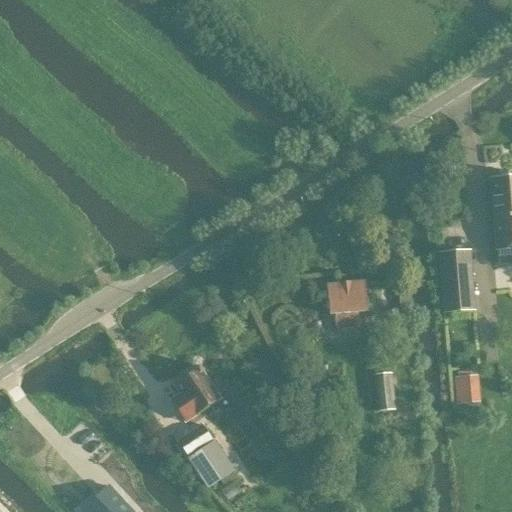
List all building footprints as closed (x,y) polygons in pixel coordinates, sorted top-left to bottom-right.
[(511,178),(491,181),(496,249),(511,247),(511,178)] [(470,252),(440,253),(443,311),(473,309),(470,252)] [(364,287),(326,287),(327,317),(332,317),(333,333),(355,332),(355,317),(364,316),(364,287)] [(397,289),(400,309),(410,308),(408,287),(397,289)] [(180,394),(170,401),(184,422),(220,398),(217,394),(225,389),(216,377),(209,382),(202,372),(203,371),(200,366),(173,385),(180,394)] [(404,373),(373,376),(376,413),(395,411),(394,400),(407,399),(404,373)] [(458,377),(455,377),(455,389),(479,387),(478,376),(472,376),(458,377)] [(211,439),(201,425),(176,441),(186,456),(211,439)] [(215,441),(188,458),(206,487),(233,469),(215,441)] [(131,511),(108,487),(81,511),(82,511),(131,511)]
